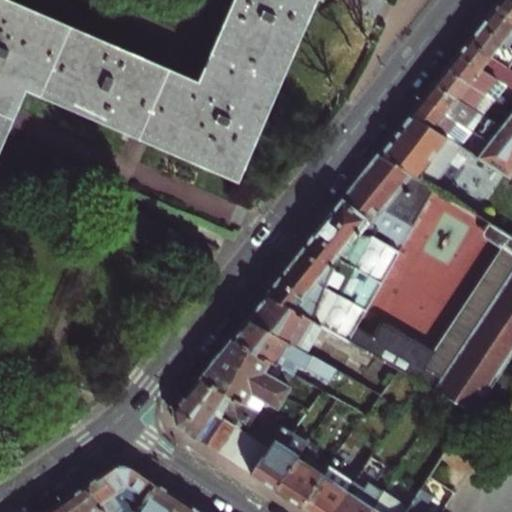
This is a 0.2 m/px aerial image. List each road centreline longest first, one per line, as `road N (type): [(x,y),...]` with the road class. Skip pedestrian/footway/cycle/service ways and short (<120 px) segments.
road 1 (tertiary): [(118,417),(457,0)]
road 2 (residential): [(118,417),(257,511)]
road 3 (tertiary): [(0,501),(118,417)]
